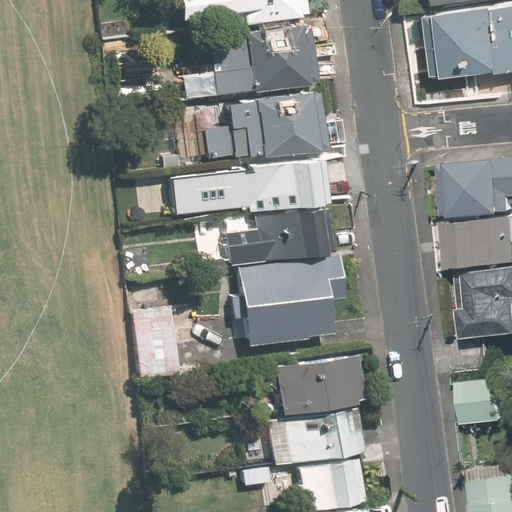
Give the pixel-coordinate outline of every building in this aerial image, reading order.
[(300,9),(298,0),(180,0),(183,15),(240,7),(241,18),(300,9)] [(511,0),(506,0),(434,10),(443,70),(511,60),(511,0)] [(308,79),(300,19),(210,31),(218,91),(308,79)] [(311,143),(303,87),(221,98),(225,120),(199,124),(204,156),(227,153),(228,155),(311,143)] [(323,196),(317,153),(231,165),(238,208),(323,196)] [(511,153),(447,157),(450,211),(511,207),(511,153)] [(326,244),(320,203),(222,217),(228,258),(326,244)] [(511,213),(444,217),(446,263),(511,259),(511,213)] [(242,332),(325,321),(321,294),(340,291),(333,249),(232,264),(242,332)] [(469,330),(511,327),(511,267),(472,270),(474,303),(467,304),(469,330)] [(137,366),(226,353),(220,311),(198,314),(193,283),(164,287),(167,306),(129,311),(137,366)] [(154,285),(129,289),(131,305),(156,302),(154,285)] [(361,395),(355,350),(268,363),(275,407),(361,395)] [(502,374),(460,379),(466,422),(507,417),(502,374)] [(278,456),(359,444),(357,426),(348,427),(345,405),(272,415),(278,456)] [(356,499),(350,455),(294,463),(300,507),(356,499)] [(241,482),(271,478),(269,463),(239,467),(241,482)] [(473,511),(511,511),(511,472),(470,477),(473,511)]
